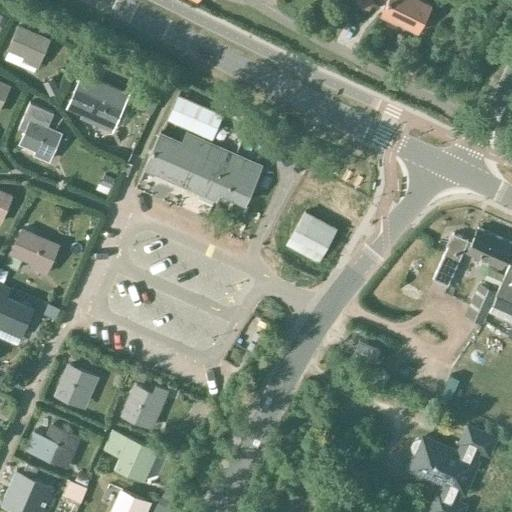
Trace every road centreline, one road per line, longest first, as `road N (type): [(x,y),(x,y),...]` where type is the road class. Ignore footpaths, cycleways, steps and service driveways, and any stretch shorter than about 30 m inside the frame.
road 1 (unclassified): [(217,511),(326,315),(452,174)]
road 2 (tertiary): [(452,174),(109,0)]
